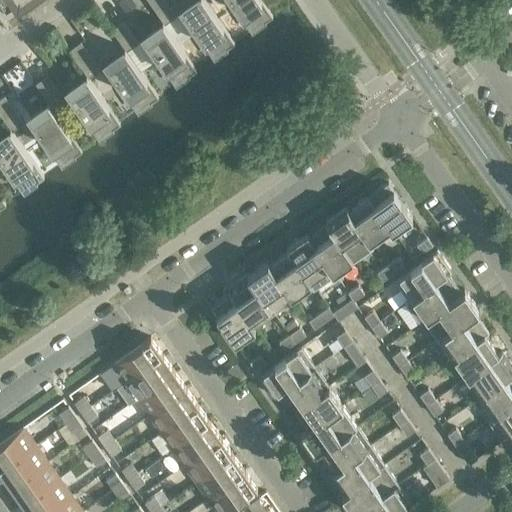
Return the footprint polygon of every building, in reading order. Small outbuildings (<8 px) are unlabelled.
[(133,0),(119,0),(118,1),(126,13),(137,5),(133,0)] [(164,24),(176,16),(164,0),(147,0),(163,21),(164,24)] [(197,0),(182,11),(214,56),(234,42),(204,0),(197,0)] [(272,15),(261,0),(231,0),(252,29),(272,15)] [(163,21),(162,22),(163,24),(144,38),(176,83),(196,69),(164,24),(163,21)] [(123,22),(112,30),(125,48),(126,51),(138,42),(123,22)] [(81,42),(69,51),(86,75),(88,77),(100,69),(81,42)] [(125,48),(123,49),(125,51),(106,64),(138,110),(158,96),(126,51),(125,48)] [(88,77),(86,75),(85,76),(87,78),(68,91),(100,137),(120,123),(88,77)] [(48,102),(50,104),(62,96),(47,76),(36,84),(48,102)] [(5,96),(0,99),(0,114),(10,129),(12,131),(23,123),(5,96)] [(50,104),(48,102),(47,103),(49,105),(30,118),(62,164),(82,149),(50,104)] [(12,131),(10,129),(9,129),(11,131),(0,138),(0,156),(24,190),(44,176),(12,131)] [(388,182),(368,196),(392,230),(412,216),(401,200),(394,190),(394,189),(388,182)] [(392,230),(368,196),(349,209),(346,206),(372,244),(392,230)] [(372,244),(346,206),(326,220),(353,257),(372,244)] [(353,257),(326,220),(329,224),(310,237),(307,233),(307,234),(333,271),(353,257)] [(333,271),(307,234),(287,247),(314,285),(333,271)] [(416,244),(422,252),(433,245),(427,236),(416,244)] [(314,285),(287,247),(287,248),(289,252),(271,265),(268,261),(267,261),(294,299),(314,285)] [(405,302),(406,303),(451,270),(437,250),(422,261),(411,269),(395,280),(409,299),(405,302)] [(398,257),(387,264),(393,273),(404,265),(398,257)] [(294,299),(267,261),(248,275),(274,313),(294,299)] [(393,273),(387,264),(377,272),(383,280),(393,273)] [(451,271),(451,270),(406,303),(419,322),(465,290),(461,292),(448,274),(451,271)] [(274,313),(248,275),(228,289),(255,326),(274,313)] [(348,292),(352,298),(354,301),(364,293),(358,285),(348,292)] [(255,326),(228,289),(231,293),(211,307),(216,314),(224,325),(235,341),(255,326)] [(479,310),(465,290),(419,322),(420,323),(424,320),(437,339),(479,310)] [(358,306),(354,301),(352,298),(332,311),(334,314),(338,320),(358,306)] [(309,320),(315,328),(334,314),(332,311),(328,306),(309,320)] [(373,310),(364,316),(372,326),(380,320),(373,310)] [(479,310),(437,339),(451,359),(489,332),(475,313),(479,310)] [(388,331),(380,320),(372,326),(379,337),(388,331)] [(300,326),(289,334),(295,342),(306,335),(300,326)] [(345,330),(336,335),(344,346),(352,340),(345,330)] [(489,333),(489,332),(451,359),(465,378),(502,352),(502,351),(498,354),(485,335),(489,333)] [(295,342),(289,334),(279,341),(285,349),(295,342)] [(163,354),(151,337),(114,363),(126,380),(163,354)] [(359,350),(352,340),(344,346),(351,356),(359,350)] [(315,366),(301,346),(285,357),(286,357),(275,365),(275,364),(259,375),(273,395),(315,366)] [(401,349),(392,355),(399,366),(408,360),(401,349)] [(366,360),(359,350),(351,356),(358,366),(366,360)] [(511,374),(511,365),(502,352),(465,378),(479,398),(511,374)] [(175,371),(163,354),(126,380),(138,397),(175,371)] [(249,362),(255,370),(266,363),(260,354),(249,362)] [(415,370),(408,360),(399,366),(407,376),(415,370)] [(329,386),(315,366),(273,395),(274,396),(289,385),(302,404),(295,409),(295,410),(329,386)] [(380,379),(372,369),(364,375),(371,385),(380,379)] [(186,388),(175,371),(138,397),(149,414),(186,388)] [(511,375),(511,374),(479,398),(492,417),(488,420),(489,420),(511,403),(511,389),(505,380),(511,375)] [(387,390),(380,379),(371,385),(379,396),(387,390)] [(343,405),(329,386),(295,410),(309,429),(301,434),(301,435),(343,405)] [(198,404),(186,388),(149,414),(161,430),(198,404)] [(428,388),(420,394),(427,405),(436,399),(428,388)] [(83,396),(74,402),(81,412),(90,406),(83,396)] [(443,409),(436,399),(427,405),(435,415),(443,409)] [(511,403),(489,420),(503,440),(511,433),(511,403)] [(210,421),(198,404),(161,430),(173,447),(210,421)] [(357,425),(343,405),(301,435),(315,454),(357,425)] [(75,416),(69,406),(59,413),(66,423),(75,416)] [(97,416),(90,406),(81,412),(88,422),(97,416)] [(408,418),(400,408),(392,414),(399,424),(408,418)] [(82,426),(75,416),(66,423),(73,432),(82,426)] [(415,429),(408,418),(399,424),(407,435),(415,429)] [(222,438),(210,421),(173,447),(185,464),(222,438)] [(370,445),(357,425),(315,454),(315,455),(319,452),(333,471),(370,445)] [(0,469),(35,444),(23,427),(0,442),(0,469)] [(456,427),(447,433),(455,444),(463,438),(456,427)] [(107,429),(98,436),(105,446),(114,439),(107,429)] [(233,455),(222,438),(185,464),(197,481),(201,479),(200,478),(233,455)] [(477,458),(463,438),(455,444),(469,464),(477,458)] [(121,449),(114,439),(105,446),(112,455),(121,449)] [(99,450),(92,440),(83,446),(90,456),(99,450)] [(47,461),(35,444),(0,469),(0,472),(10,487),(47,461)] [(384,464),(370,445),(333,471),(346,490),(342,493),(343,494),(384,464)] [(435,458),(428,447),(419,453),(427,464),(435,458)] [(106,459),(99,450),(90,456),(97,466),(106,459)] [(245,471),(233,455),(200,478),(201,479),(212,494),(245,471)] [(450,478),(435,458),(427,464),(423,466),(437,486),(450,478)] [(59,478),(47,461),(10,487),(22,504),(59,478)] [(131,463),(121,469),(128,479),(137,472),(131,463)] [(358,511),(398,484),(384,464),(343,494),(355,511),(358,511)] [(257,489),(245,471),(212,494),(224,511),(257,489)] [(144,482),(137,472),(128,479),(135,489),(144,482)] [(122,483),(116,473),(106,480),(113,489),(122,483)] [(45,511),(71,494),(59,478),(22,504),(28,511),(45,511)] [(129,493),(122,483),(113,489),(120,499),(129,493)] [(400,511),(412,504),(398,484),(358,511),(400,511)] [(80,511),(82,511),(71,494),(45,511),(80,511)] [(154,496),(145,502),(151,511),(152,511),(161,506),(154,496)] [(263,511),(266,511),(257,498),(248,504),(253,511),(263,511)]
